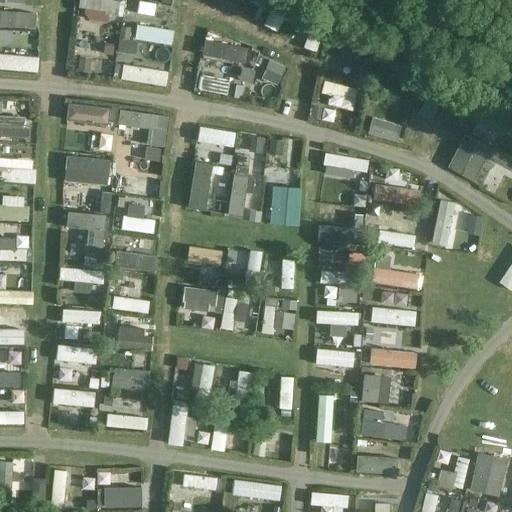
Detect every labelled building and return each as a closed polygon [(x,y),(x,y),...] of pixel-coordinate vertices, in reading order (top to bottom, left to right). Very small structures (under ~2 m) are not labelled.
[(0,0),(0,41),(1,42),(2,31),(23,33),(26,0),(0,0)] [(117,0),(117,5),(153,9),(154,0),(117,0)] [(83,21),(92,24),(95,12),(77,7),(69,31),(80,34),(83,21)] [(159,34),(160,18),(120,16),(119,32),(159,34)] [(272,84),(267,50),(241,54),(246,88),(272,84)] [(106,56),(105,72),(154,76),(156,60),(106,56)] [(314,86),(312,102),(339,105),(344,75),(309,71),(307,85),(314,86)] [(0,129),(11,129),(10,105),(0,105),(0,129)] [(380,136),(386,114),(360,107),(354,129),(380,136)] [(221,155),(239,158),(241,144),(252,146),(255,127),(230,123),(227,140),(224,140),(221,155)] [(434,155),(460,170),(478,138),(452,123),(434,155)] [(97,143),(100,126),(86,124),(83,140),(97,143)] [(273,129),(272,147),(292,148),(292,130),(273,129)] [(21,158),(0,156),(0,173),(20,174),(21,158)] [(265,201),(265,211),(277,210),(277,195),(272,196),(271,171),(251,172),(252,201),(265,201)] [(359,175),(359,192),(388,192),(388,176),(359,175)] [(0,186),(0,213),(25,213),(25,201),(10,201),(10,187),(0,186)] [(108,192),(107,223),(145,224),(146,206),(151,206),(151,193),(108,192)] [(366,222),(365,236),(403,238),(404,225),(366,222)] [(15,228),(0,228),(0,251),(16,252),(15,228)] [(368,253),(382,254),(383,241),(369,240),(368,253)] [(235,259),(250,260),(251,242),(236,241),(235,259)] [(98,260),(90,260),(89,268),(141,271),(142,245),(84,242),(83,252),(98,253),(98,260)] [(0,275),(23,270),(19,254),(0,258),(0,275)] [(393,279),(396,262),(354,254),(351,271),(393,279)] [(285,281),(284,260),(266,260),(266,282),(285,281)] [(311,297),(325,297),(324,277),(311,277),(311,297)] [(0,281),(0,295),(17,296),(18,282),(0,281)] [(96,287),(96,302),(134,304),(135,289),(96,287)] [(209,288),(205,320),(218,322),(222,290),(209,288)] [(247,307),(243,295),(231,298),(234,311),(247,307)] [(263,301),(264,298),(251,295),(245,323),(266,327),(268,318),(278,320),(281,304),(263,301)] [(357,300),(357,315),(401,316),(402,301),(357,300)] [(136,319),(103,318),(102,341),(135,342),(136,319)] [(371,333),(388,334),(389,321),(371,320),(371,333)] [(332,324),(332,336),(347,336),(348,324),(332,324)] [(365,336),(365,344),(350,344),(350,357),(387,357),(388,336),(365,336)] [(0,356),(9,357),(10,342),(0,341),(0,356)] [(133,357),(132,344),(118,344),(119,358),(133,357)] [(182,358),(186,380),(205,377),(201,354),(182,358)] [(132,382),(133,363),(97,361),(95,379),(132,382)] [(216,361),(215,383),(237,384),(238,362),(216,361)] [(0,394),(11,394),(11,380),(9,380),(9,362),(0,362),(0,394)] [(281,399),(281,367),(251,367),(252,399),(281,399)] [(376,392),(376,368),(346,368),(346,392),(376,392)] [(336,396),(338,376),(320,374),(318,394),(336,396)] [(367,398),(367,407),(395,408),(395,399),(367,398)] [(342,425),(363,427),(365,401),(344,400),(342,425)] [(90,404),(89,418),(133,419),(133,406),(90,404)] [(197,439),(211,440),(213,405),(198,404),(197,439)] [(333,419),(333,404),(319,404),(319,419),(333,419)] [(254,448),(260,413),(244,410),(238,445),(254,448)] [(366,413),(365,427),(394,429),(395,414),(366,413)] [(228,441),(232,426),(221,423),(217,437),(228,441)] [(492,485),(494,443),(478,442),(476,485),(492,485)] [(380,447),(342,445),(342,461),(379,463),(380,447)] [(446,446),(440,477),(453,480),(459,449),(446,446)] [(81,462),(86,477),(98,473),(93,458),(81,462)] [(52,459),(34,460),(35,500),(52,500),(52,459)] [(426,475),(440,477),(442,461),(428,459),(426,475)] [(167,482),(209,484),(209,466),(168,464),(167,482)] [(82,480),(82,467),(67,467),(67,481),(82,480)] [(471,485),(474,468),(460,467),(458,483),(471,485)] [(215,469),(214,487),(269,490),(270,472),(215,469)] [(84,476),(83,499),(130,500),(131,477),(84,476)] [(481,511),(482,508),(472,508),(473,499),(453,498),(451,511),(481,511)] [(352,501),(351,511),(381,511),(381,502),(352,501)] [(506,511),(508,505),(488,501),(485,511),(506,511)]
